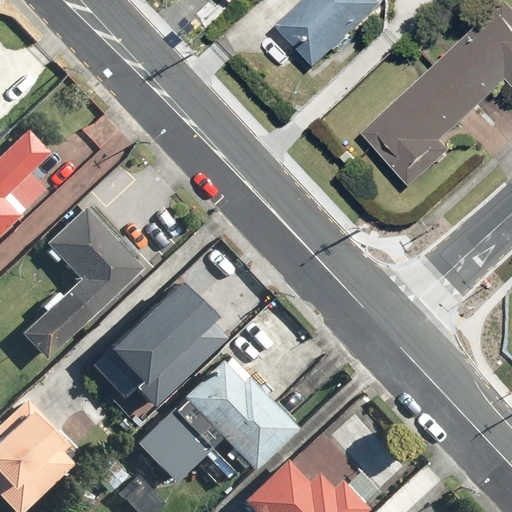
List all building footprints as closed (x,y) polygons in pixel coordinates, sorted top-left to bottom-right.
[(393,2),(390,0),(310,0),(284,24),(322,66),(393,2)] [(511,0),(509,0),(369,130),(419,184),(459,147),(450,138),(511,80),(511,0)] [(46,150),(24,128),(0,151),(0,232),(47,187),(28,168),(46,150)] [(80,273),(19,329),(42,354),(142,261),(86,202),(47,238),(80,273)] [(182,280),(94,364),(124,395),(138,383),(158,404),(227,338),(212,323),(218,318),(182,280)] [(223,361),(139,441),(178,481),(224,436),(256,469),(299,427),(250,377),(244,383),(223,361)] [(33,400),(0,428),(0,496),(13,511),(18,511),(82,456),(33,400)] [(288,456),(243,497),(258,511),(359,511),(367,505),(345,483),(337,491),(318,472),(310,479),(288,456)]
